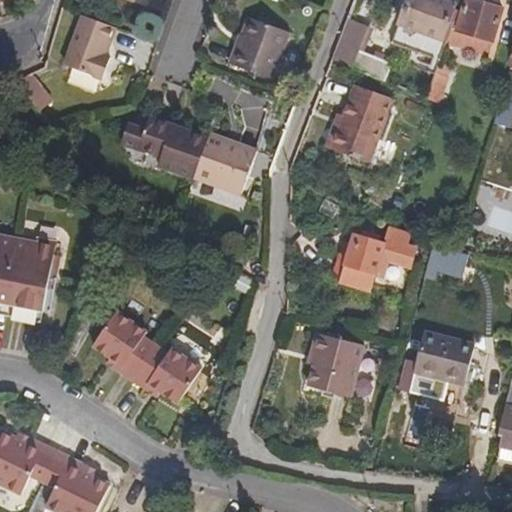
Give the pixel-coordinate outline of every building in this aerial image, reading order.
[(437,60),(444,41),(438,38),(452,2),(446,0),(403,0),(387,41),(397,44),(415,51),(437,60)] [(493,43),(505,12),(473,0),(467,0),(456,29),(488,41),(493,43)] [(110,38),(115,25),(82,14),(64,66),(101,80),(109,55),(102,53),(107,39),(110,38)] [(270,78),(288,30),(246,16),(235,48),(233,47),(227,63),(270,78)] [(343,21),(327,62),(380,81),(385,64),(351,53),(361,28),(343,21)] [(488,41),(456,29),(450,26),(444,41),(483,56),(488,41)] [(415,51),(397,44),(392,58),(410,65),(415,51)] [(423,96),(438,101),(447,74),(433,69),(423,96)] [(29,74),(16,81),(36,109),(48,99),(29,74)] [(338,128),(333,127),(327,149),(368,162),(387,98),(351,86),(342,117),(338,128)] [(511,106),(511,95),(499,92),(490,122),(506,127),(511,106)] [(336,116),(333,127),(338,128),(342,117),(336,116)] [(159,166),(194,179),(208,139),(149,117),(145,128),(128,123),(122,140),(162,156),(159,166)] [(236,144),(210,134),(208,139),(233,148),(236,144)] [(194,179),(225,191),(237,195),(253,150),(236,144),(233,148),(208,139),(194,179)] [(194,179),(191,187),(222,198),(225,191),(194,179)] [(511,212),(492,208),(488,224),(511,229),(511,212)] [(395,225),(386,220),(384,226),(404,230),(405,229),(395,225)] [(361,234),(352,232),(350,242),(342,278),(372,286),(374,275),(381,277),(386,255),(409,260),(413,241),(402,239),(404,230),(384,226),(382,238),(376,237),(376,231),(362,228),(361,234)] [(55,313),(64,268),(58,267),(61,256),(61,246),(43,242),(42,247),(0,238),(0,301),(16,305),(48,312),(55,313)] [(431,238),(424,270),(434,272),(437,257),(456,263),(461,249),(452,246),(431,238)] [(335,278),(342,278),(350,242),(342,240),(335,278)] [(58,267),(64,268),(66,256),(61,256),(58,267)] [(237,272),(230,286),(243,292),(250,279),(237,272)] [(0,312),(15,315),(16,305),(0,301),(0,312)] [(47,322),(48,312),(16,305),(15,315),(47,322)] [(105,362),(130,378),(153,344),(141,335),(144,331),(113,310),(89,344),(107,357),(105,362)] [(468,382),(476,341),(425,329),(417,371),(468,382)] [(321,353),(318,361),(314,384),(356,394),(367,342),(320,331),(316,352),(321,353)] [(153,344),(130,378),(154,395),(157,390),(174,403),(198,369),(167,347),(163,351),(153,344)] [(26,474),(40,481),(56,449),(29,436),(25,442),(13,435),(0,429),(0,482),(18,491),(26,474)] [(17,429),(13,435),(25,442),(29,436),(17,429)] [(229,458),(234,459),(236,454),(240,444),(235,443),(229,458)] [(56,449),(40,481),(53,487),(45,504),(60,511),(93,511),(108,483),(91,474),(80,469),(82,463),(56,449)] [(80,469),(91,474),(94,468),(82,463),(80,469)]
